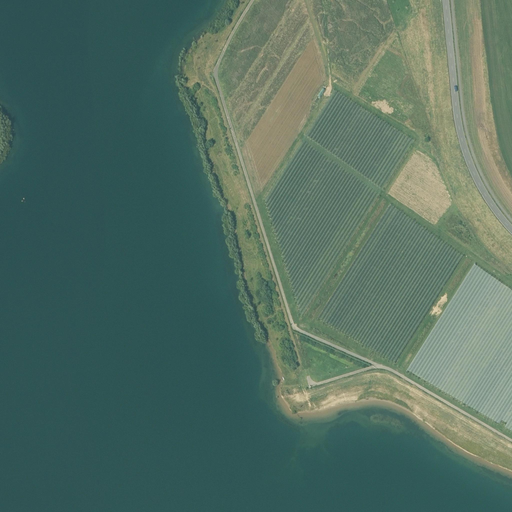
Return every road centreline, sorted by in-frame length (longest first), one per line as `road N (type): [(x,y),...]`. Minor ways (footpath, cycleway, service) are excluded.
road 1 (track): [(511,441),(379,365),(311,386),(214,69),(250,0)]
road 2 (secondary): [(511,231),(482,191),(463,145),(445,0)]
